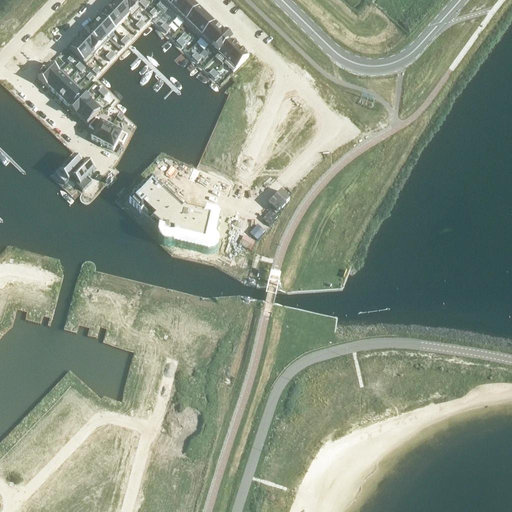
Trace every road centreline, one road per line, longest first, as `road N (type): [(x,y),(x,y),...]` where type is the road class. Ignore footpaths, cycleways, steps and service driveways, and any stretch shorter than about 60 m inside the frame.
road 1 (unclassified): [(236,511),(273,397),(306,361),(394,343),(511,360)]
road 2 (secondary): [(460,0),(409,55),(368,67),(337,55),(279,0)]
road 3 (residential): [(82,291),(135,305),(127,335),(172,349),(156,412),(145,425)]
road 4 (residential): [(283,74),(331,127),(250,211),(236,205)]
road 5 (residential): [(18,502),(106,417),(145,425)]
road 6 (residential): [(283,74),(236,205)]
road 7 (residential): [(104,166),(16,84)]
